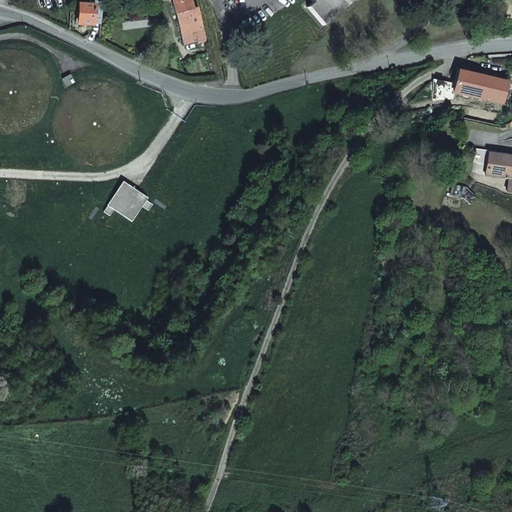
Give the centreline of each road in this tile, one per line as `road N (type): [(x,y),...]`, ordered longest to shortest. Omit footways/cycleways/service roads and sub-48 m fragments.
road 1 (residential): [(233,99),(511,44)]
road 2 (residential): [(0,9),(156,79),(233,99)]
